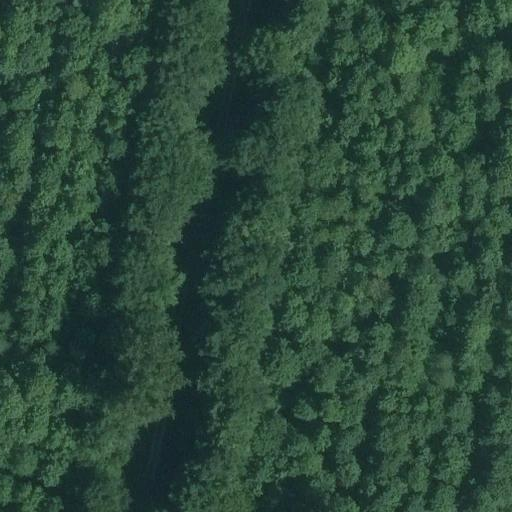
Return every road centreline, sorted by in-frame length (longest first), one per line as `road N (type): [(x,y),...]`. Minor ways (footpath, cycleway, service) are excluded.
road 1 (track): [(138,511),(245,0)]
road 2 (track): [(115,511),(0,471)]
